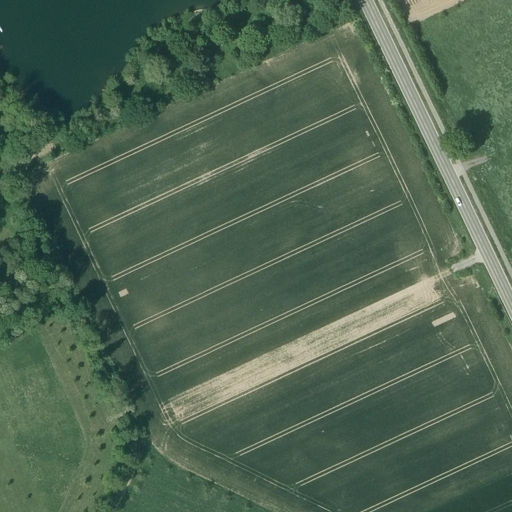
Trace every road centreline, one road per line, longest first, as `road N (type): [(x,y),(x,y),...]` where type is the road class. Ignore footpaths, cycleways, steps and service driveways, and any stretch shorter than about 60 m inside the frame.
road 1 (track): [(20,179),(146,446),(112,511)]
road 2 (secondary): [(511,301),(367,0)]
